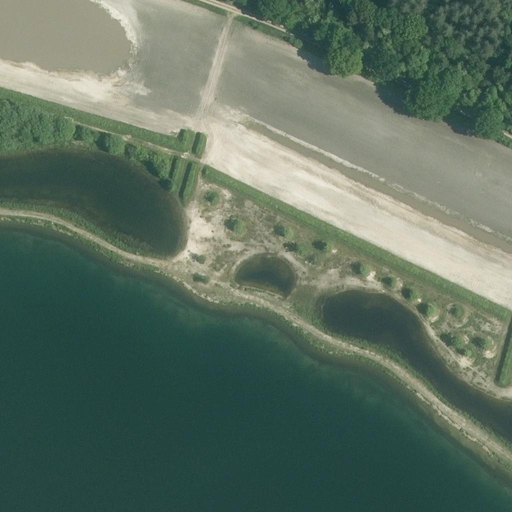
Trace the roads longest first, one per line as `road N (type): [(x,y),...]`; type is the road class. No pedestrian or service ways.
road 1 (track): [(511,136),(328,47),(206,0)]
road 2 (track): [(353,0),(511,75)]
